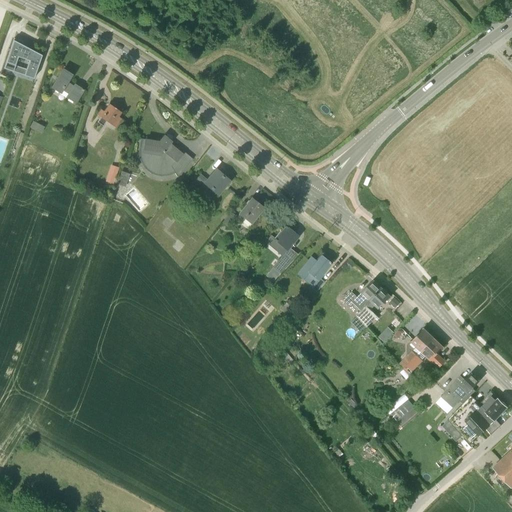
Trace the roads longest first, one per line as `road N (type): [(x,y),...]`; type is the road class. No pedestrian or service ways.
road 1 (secondary): [(107,43),(300,198)]
road 2 (secondary): [(307,187),(186,92),(107,43)]
road 3 (tertiary): [(350,158),(511,24)]
road 4 (secondary): [(448,324),(404,264),(323,198)]
road 5 (secondary): [(316,209),(448,324)]
road 6 (unclassified): [(411,511),(511,421)]
